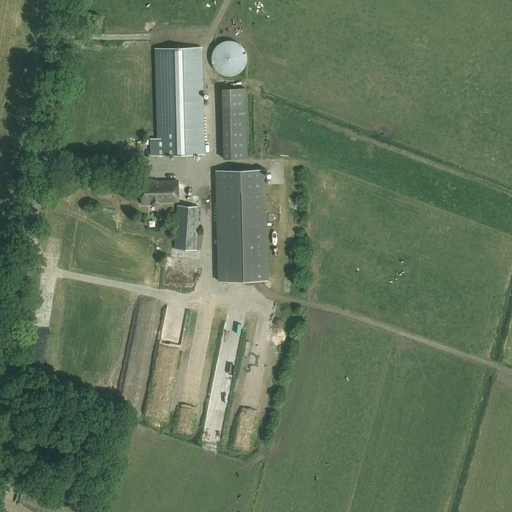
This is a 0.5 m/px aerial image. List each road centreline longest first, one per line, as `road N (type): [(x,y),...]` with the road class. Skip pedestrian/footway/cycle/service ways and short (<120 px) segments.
road 1 (tertiary): [(0,391),(65,0)]
road 2 (track): [(271,297),(325,306),(505,368)]
